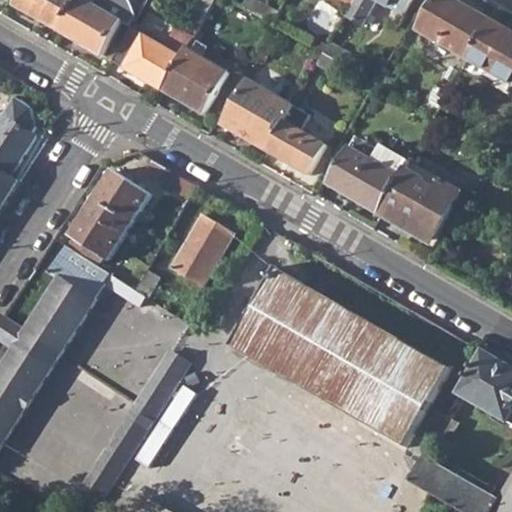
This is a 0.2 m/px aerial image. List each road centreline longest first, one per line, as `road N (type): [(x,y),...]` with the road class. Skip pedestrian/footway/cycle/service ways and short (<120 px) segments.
road 1 (residential): [(113,98),(511,329)]
road 2 (residential): [(0,269),(113,98)]
road 3 (residential): [(0,33),(113,98)]
